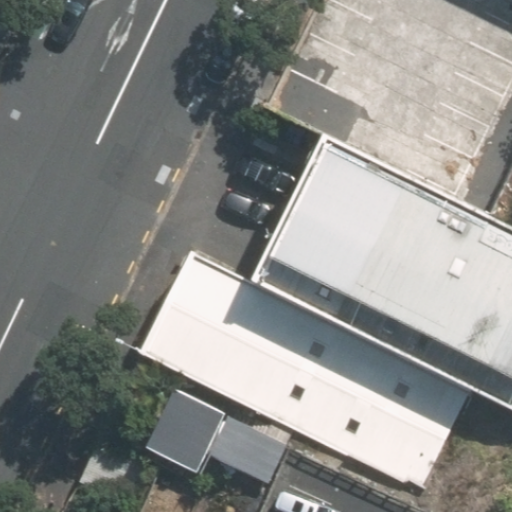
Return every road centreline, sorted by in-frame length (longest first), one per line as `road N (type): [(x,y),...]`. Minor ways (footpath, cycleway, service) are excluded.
road 1 (secondary): [(166,0),(64,210)]
road 2 (secondary): [(64,210),(0,342)]
